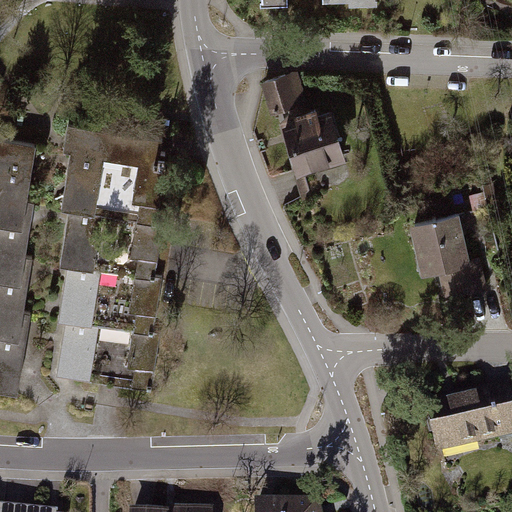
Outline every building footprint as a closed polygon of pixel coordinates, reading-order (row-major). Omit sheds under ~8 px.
[(292,69),(260,79),(270,110),(287,105),(302,100),(292,69)] [(297,69),(292,69),(302,100),(287,105),(290,116),(294,114),(292,108),(308,104),(297,69)] [(337,156),(343,154),(329,104),(317,107),(315,102),(308,104),(292,108),(294,114),(290,116),(281,118),(282,121),(294,168),(337,156)] [(339,162),(337,156),(294,168),(282,121),(279,122),(302,198),(311,194),(305,172),(339,162)] [(63,318),(54,372),(151,387),(160,332),(153,331),(161,277),(153,276),(165,201),(155,199),(165,138),(72,123),(60,206),(69,207),(61,262),(67,263),(59,317),(63,318)] [(0,392),(17,396),(31,311),(25,310),(34,257),(27,256),(37,201),(29,199),(39,146),(0,139),(0,392)] [(458,208),(408,220),(420,271),(436,267),(444,297),(487,287),(480,257),(470,260),(458,208)] [(424,401),(435,451),(511,434),(511,388),(510,389),(509,383),(424,401)] [(252,501),(252,511),(319,511),(316,499),(252,501)]
